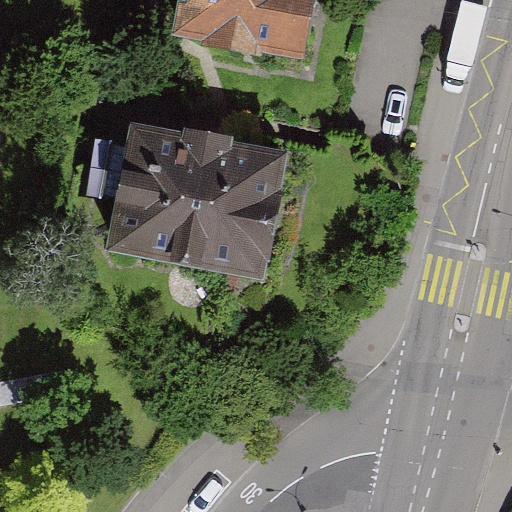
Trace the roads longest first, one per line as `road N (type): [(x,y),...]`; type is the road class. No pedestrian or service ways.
road 1 (tertiary): [(440,423),(511,118)]
road 2 (tertiary): [(440,423),(300,479),(263,511)]
